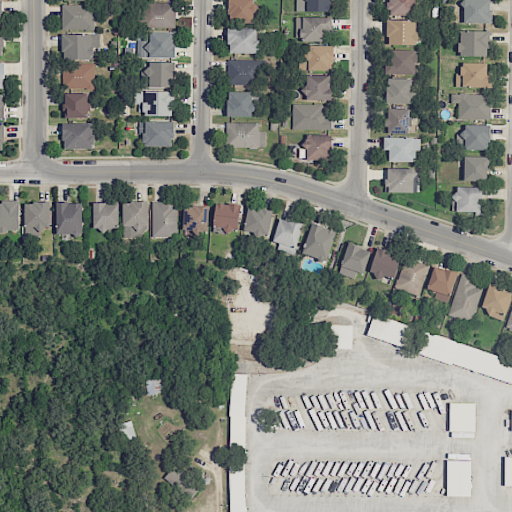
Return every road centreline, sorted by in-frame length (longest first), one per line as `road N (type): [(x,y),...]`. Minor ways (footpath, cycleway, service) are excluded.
road 1 (residential): [(511,261),(302,189),(237,175),(0,173)]
road 2 (residential): [(358,208),(361,0)]
road 3 (residential): [(33,173),(32,0)]
road 4 (residential): [(201,172),(203,0)]
